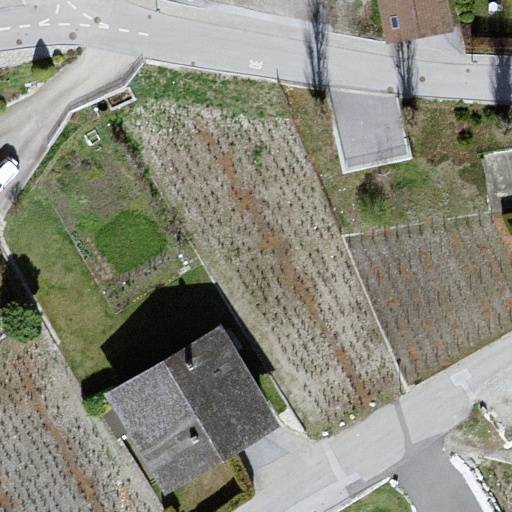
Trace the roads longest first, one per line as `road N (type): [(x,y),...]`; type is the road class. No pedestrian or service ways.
road 1 (residential): [(69,14),(380,70),(511,80)]
road 2 (residential): [(511,368),(282,511)]
